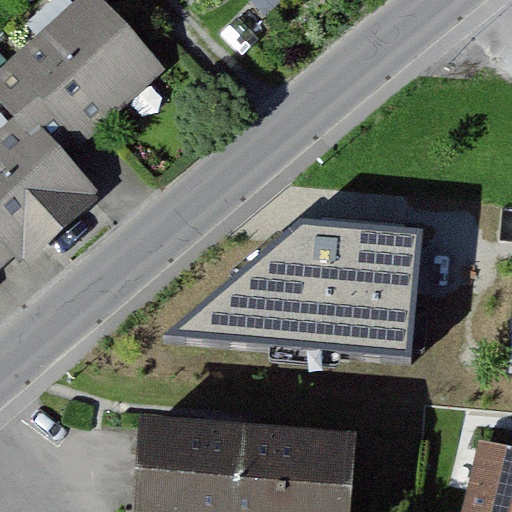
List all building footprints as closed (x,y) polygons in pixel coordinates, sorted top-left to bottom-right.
[(109,0),(94,0),(0,84),(0,92),(70,171),(177,76),(109,0)] [(27,126),(0,149),(0,294),(99,207),(27,126)] [(449,239),(312,224),(176,345),(439,368),(449,239)] [(357,511),(362,450),(164,435),(159,494),(157,511),(357,511)] [(511,511),(511,437),(505,436),(485,511),(511,511)]
